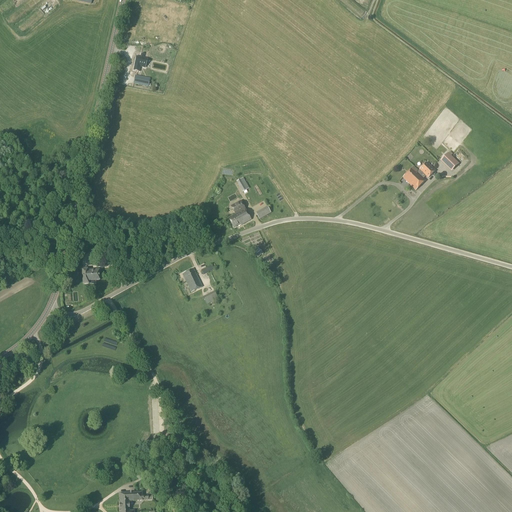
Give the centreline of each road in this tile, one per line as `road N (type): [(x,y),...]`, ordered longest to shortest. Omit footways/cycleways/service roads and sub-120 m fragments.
road 1 (unclassified): [(511,267),(348,222),(292,219),(166,265),(83,311),(49,307)]
road 2 (tertiary): [(49,307),(123,0)]
road 3 (track): [(112,294),(162,392),(156,467),(103,500),(104,511)]
